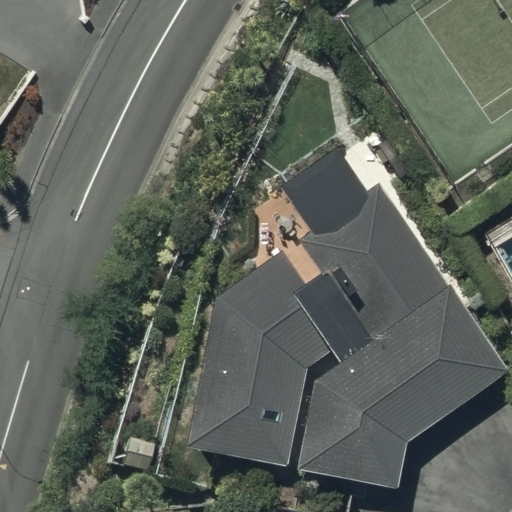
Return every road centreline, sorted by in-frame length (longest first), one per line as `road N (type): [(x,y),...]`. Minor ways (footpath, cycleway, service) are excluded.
road 1 (residential): [(43,287),(110,139),(187,0)]
road 2 (residential): [(0,441),(43,287)]
